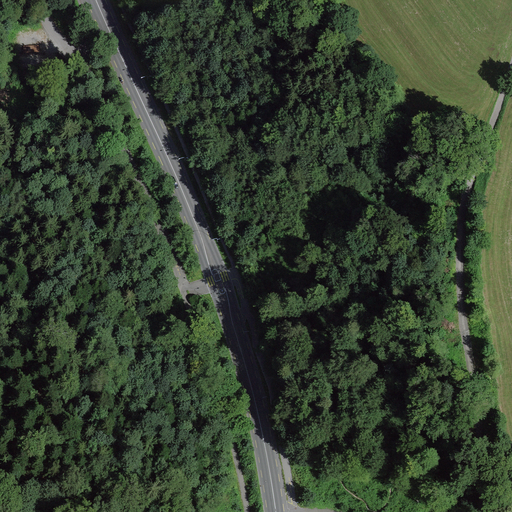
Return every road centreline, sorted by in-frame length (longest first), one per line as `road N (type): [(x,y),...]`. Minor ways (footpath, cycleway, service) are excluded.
road 1 (secondary): [(278,511),(233,320),(96,0)]
road 2 (track): [(511,65),(437,251),(482,511)]
